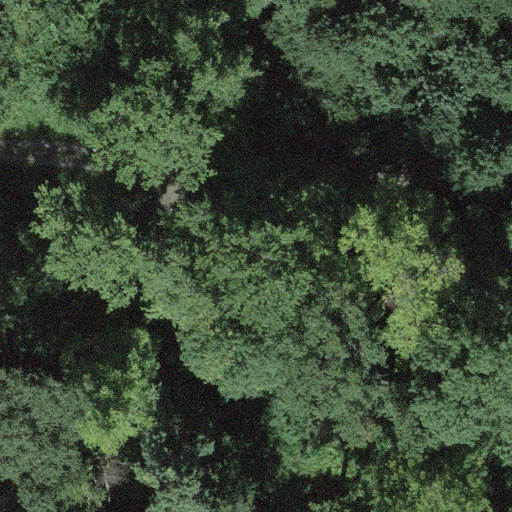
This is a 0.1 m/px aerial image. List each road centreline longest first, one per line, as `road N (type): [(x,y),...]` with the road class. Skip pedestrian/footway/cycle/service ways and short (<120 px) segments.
road 1 (track): [(273,0),(217,184),(98,379),(0,434)]
road 2 (track): [(0,164),(217,184),(511,189)]
